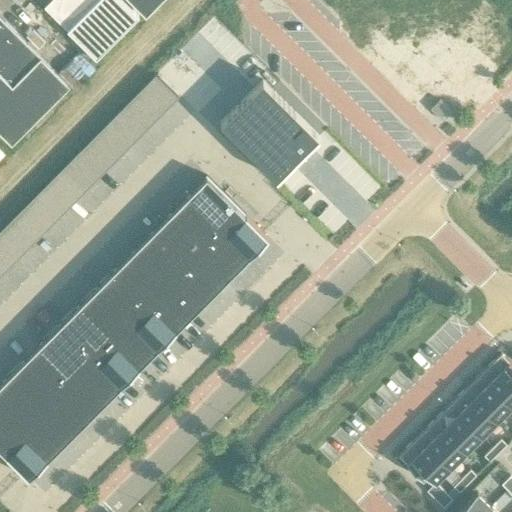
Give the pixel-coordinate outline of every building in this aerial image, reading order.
[(138,15),(123,0),(50,0),(44,6),(96,57),(138,15)] [(159,0),(130,0),(145,14),(159,0)] [(69,85),(0,15),(0,132),(11,143),(69,85)] [(76,88),(89,75),(95,69),(78,52),(59,71),(76,88)] [(155,74),(146,83),(169,106),(178,97),(155,74)] [(262,79),(220,122),(277,179),(319,137),(262,79)] [(146,83),(137,92),(160,115),(169,106),(146,83)] [(137,92),(128,101),(151,124),(160,115),(137,92)] [(128,101),(119,110),(142,133),(151,124),(128,101)] [(119,110),(110,119),(132,142),(142,133),(119,110)] [(110,119),(101,128),(123,151),(132,142),(110,119)] [(101,128),(92,138),(114,160),(123,151),(101,128)] [(92,138),(83,147),(105,169),(114,160),(92,138)] [(83,147),(73,156),(96,178),(105,169),(83,147)] [(73,156),(64,165),(87,188),(96,178),(73,156)] [(64,165),(55,174),(78,197),(87,188),(64,165)] [(55,174),(46,183),(69,206),(78,197),(55,174)] [(206,175),(0,381),(0,449),(11,461),(28,478),(29,477),(268,237),(251,220),(217,186),(206,175)] [(46,183),(37,192),(60,215),(69,206),(46,183)] [(37,192),(28,201),(51,224),(60,215),(37,192)] [(28,201),(19,210),(42,233),(51,224),(28,201)] [(19,210),(10,219),(33,242),(42,233),(19,210)] [(10,219),(1,229),(24,251),(33,242),(10,219)] [(1,229),(0,229),(0,245),(15,260),(24,251),(1,229)] [(0,245),(0,263),(6,269),(15,260),(0,245)] [(435,481),(511,404),(511,372),(509,369),(511,366),(511,363),(500,352),(398,454),(411,467),(415,462),(426,474),(434,482),(435,481)] [(501,438),(492,446),(498,452),(506,443),(501,438)] [(484,455),(489,460),(498,452),(492,446),(484,455)] [(470,468),(462,477),(467,482),(476,474),(470,468)] [(502,483),(507,489),(511,484),(511,476),(510,475),(502,483)] [(453,485),(459,491),(467,482),(462,477),(453,485)] [(427,489),(432,495),(441,486),(435,481),(434,482),(427,489)] [(447,492),(441,486),(432,495),(438,501),(447,492)] [(455,511),(484,511),(491,505),(476,491),(455,511)] [(452,498),(447,492),(438,501),(443,506),(452,498)]
